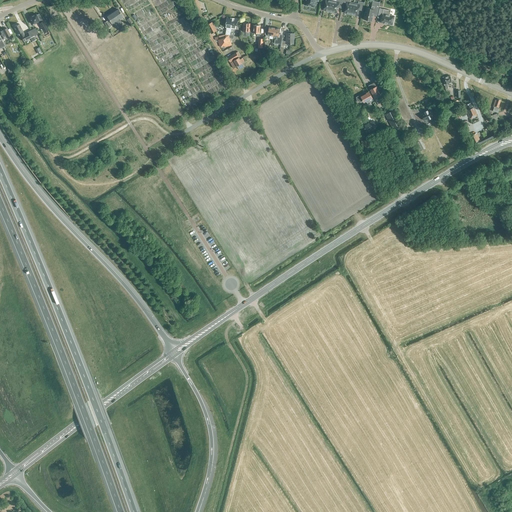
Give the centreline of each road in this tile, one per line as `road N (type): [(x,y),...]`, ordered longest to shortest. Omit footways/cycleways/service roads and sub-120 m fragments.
road 1 (motorway): [(133,511),(0,171)]
road 2 (motorway): [(0,203),(120,511)]
road 3 (motorway): [(171,350),(0,139)]
road 4 (primary): [(236,309),(454,170)]
road 5 (primary): [(171,350),(12,471)]
road 6 (unclassified): [(511,93),(408,49),(369,44),(322,53)]
road 7 (primary): [(15,475),(174,356)]
road 8 (motorway): [(196,511),(210,435),(174,356)]
road 9 (unclassified): [(185,131),(322,53)]
